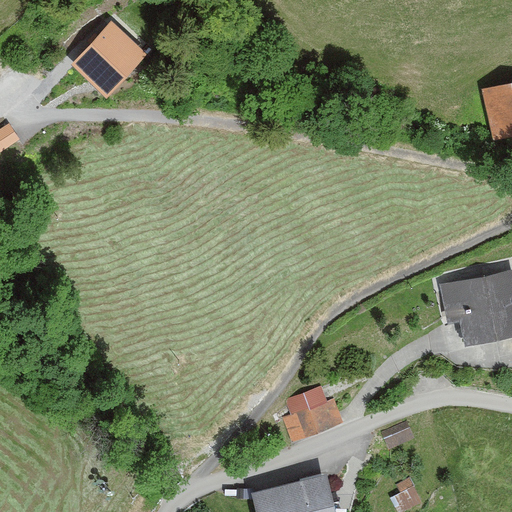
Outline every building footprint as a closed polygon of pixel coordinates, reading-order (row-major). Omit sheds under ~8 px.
[(133,54),(102,24),(88,39),(62,68),(93,97),(133,54)] [(511,141),(511,82),(471,91),(474,103),(483,148),(511,141)] [(0,130),(0,148),(20,138),(12,124),(0,130)] [(511,333),(511,274),(445,288),(452,320),(464,317),(469,343),(511,333)] [(318,402),(314,391),(282,402),(287,416),(276,420),(284,443),(336,425),(327,399),(318,402)] [(331,511),(323,481),(254,499),(257,511),(331,511)]
